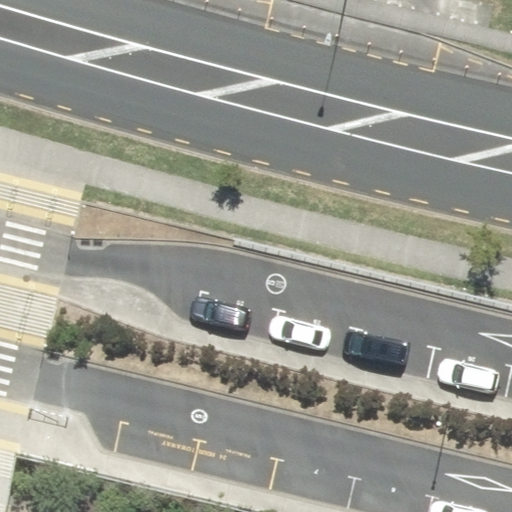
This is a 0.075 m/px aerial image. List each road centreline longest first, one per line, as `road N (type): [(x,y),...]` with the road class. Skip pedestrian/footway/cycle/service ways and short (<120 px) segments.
road 1 (secondary): [(175,59),(511,142)]
road 2 (secondary): [(175,59),(79,60),(0,45)]
road 3 (secondary): [(39,0),(175,59)]
